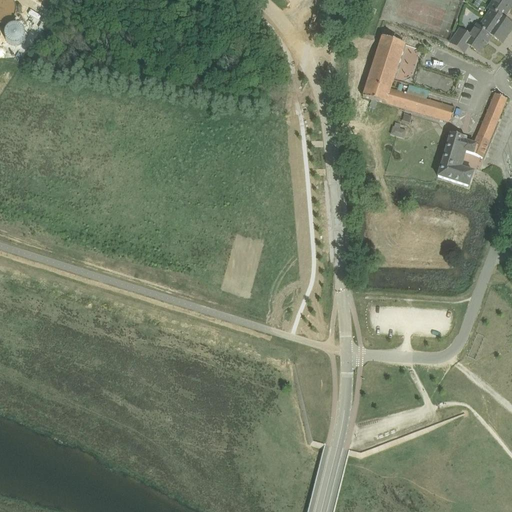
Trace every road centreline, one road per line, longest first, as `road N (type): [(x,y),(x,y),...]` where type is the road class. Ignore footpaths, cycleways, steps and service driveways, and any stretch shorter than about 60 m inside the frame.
road 1 (tertiary): [(347,352),(323,92),(296,37),(259,0)]
road 2 (tertiary): [(322,511),(346,401),(347,352)]
